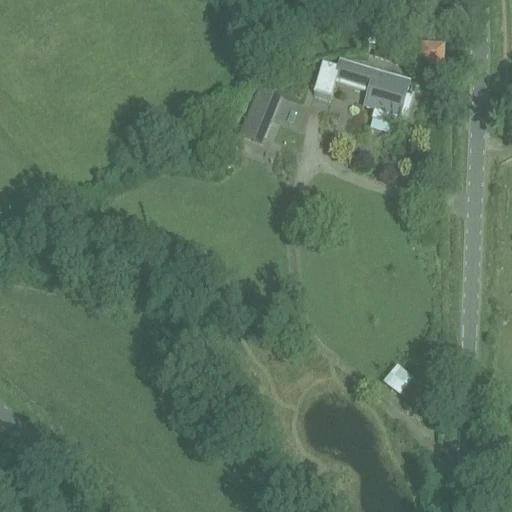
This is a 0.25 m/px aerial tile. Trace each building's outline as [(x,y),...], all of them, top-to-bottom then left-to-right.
[(422,59),(430,69),(443,69),(444,48),(422,47),(422,59)] [(366,109),(374,111),(371,121),(404,131),(413,99),(407,96),(409,87),(342,65),(341,71),(323,65),(315,94),(332,99),(337,83),(370,94),(366,109)] [(293,94),(278,96),(283,123),(298,121),(293,94)] [(271,122),(250,114),(241,137),(261,145),(271,122)] [(405,362),(389,379),(405,393),(421,377),(405,362)]
